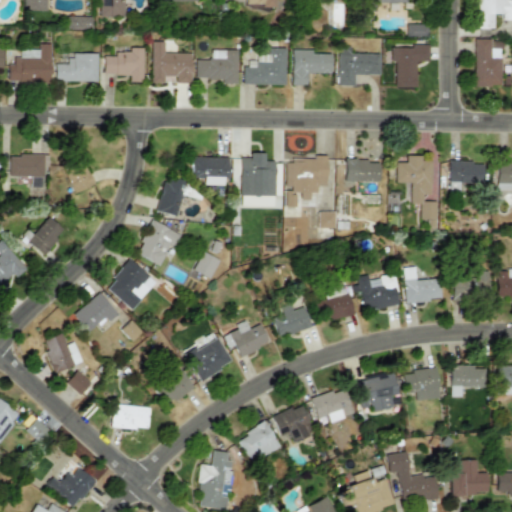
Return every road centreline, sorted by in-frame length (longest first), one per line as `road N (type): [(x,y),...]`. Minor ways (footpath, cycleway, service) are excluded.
road 1 (residential): [(0,106),(511,122)]
road 2 (residential): [(101,511),(161,444),(279,366),(384,332),(511,325)]
road 3 (residential): [(0,331),(110,216),(131,158),(134,109)]
road 4 (residential): [(0,354),(170,511)]
road 5 (residential): [(448,121),(446,0)]
